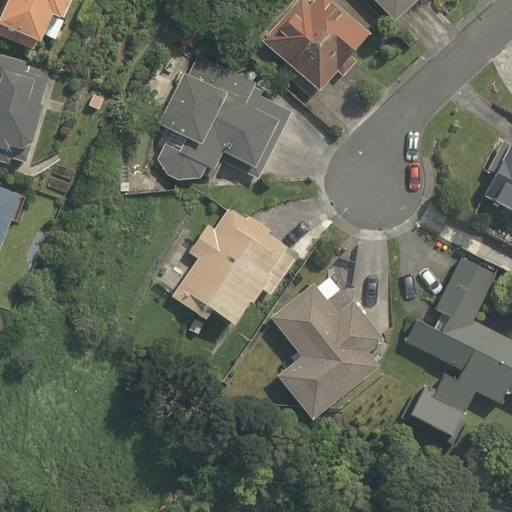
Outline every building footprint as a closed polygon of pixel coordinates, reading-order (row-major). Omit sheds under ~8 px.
[(6,0),(0,14),(0,37),(33,52),(37,44),(40,45),(52,18),(63,23),(72,0),(6,0)] [(262,44),(319,94),(369,36),(327,0),(317,0),(310,8),(301,0),(262,44)] [(370,0),(392,24),(418,0),(370,0)] [(256,84),(216,66),(191,55),(157,128),(169,133),(157,160),(167,178),(177,183),(199,181),(205,169),(213,173),(216,167),(219,161),(258,181),(291,113),(261,98),(262,94),(253,90),(256,84)] [(0,150),(5,152),(6,148),(20,152),(34,147),(43,108),(41,108),(48,80),(23,74),(26,62),(0,56),(0,150)] [(511,149),(502,144),(488,173),(496,177),(484,200),(511,213),(511,149)] [(0,251),(20,199),(0,191),(0,251)] [(269,278),(286,250),(266,237),(269,232),(248,218),(246,221),(229,210),(216,229),(215,231),(207,226),(189,254),(198,260),(172,301),(205,322),(211,313),(216,316),(235,328),(250,304),(254,307),(271,279),(269,278)] [(434,400),(464,415),(475,394),(499,406),(506,393),(511,396),(511,341),(474,323),(497,277),(461,259),(435,311),(450,319),(442,336),(416,323),(405,344),(463,373),(457,384),(444,378),(434,400)] [(339,288),(328,276),(317,287),(327,299),(339,288)] [(277,379),(312,422),(379,369),(368,354),(383,342),(352,304),(337,316),(313,285),(270,320),(301,359),(277,379)] [(420,394),(407,419),(451,442),(464,416),(420,394)]
